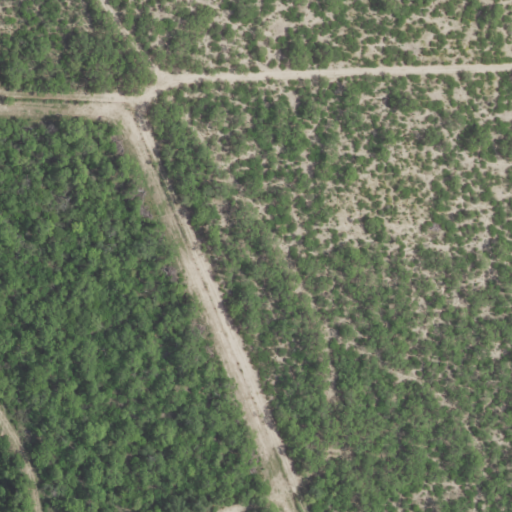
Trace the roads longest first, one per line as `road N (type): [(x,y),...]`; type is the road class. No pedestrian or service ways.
road 1 (residential): [(446,511),(446,428),(364,321),(318,308),(243,181),(111,0)]
road 2 (residential): [(318,308),(371,511)]
